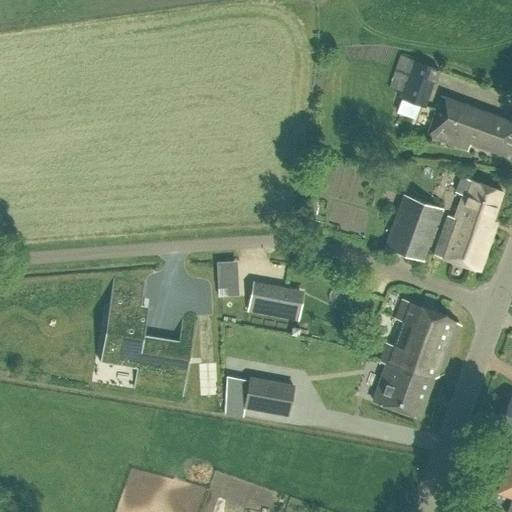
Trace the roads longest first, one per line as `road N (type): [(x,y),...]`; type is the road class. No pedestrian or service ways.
road 1 (unclassified): [(500,304),(313,246),(240,243),(0,259)]
road 2 (unclassified): [(423,509),(500,304)]
